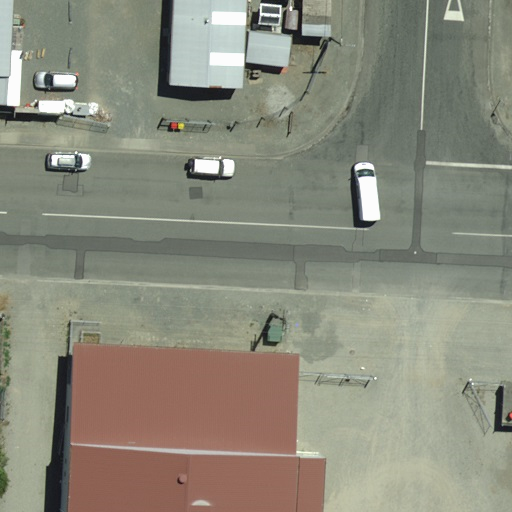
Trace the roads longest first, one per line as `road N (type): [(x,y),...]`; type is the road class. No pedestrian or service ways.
road 1 (residential): [(0,212),(416,231)]
road 2 (residential): [(416,231),(427,0)]
